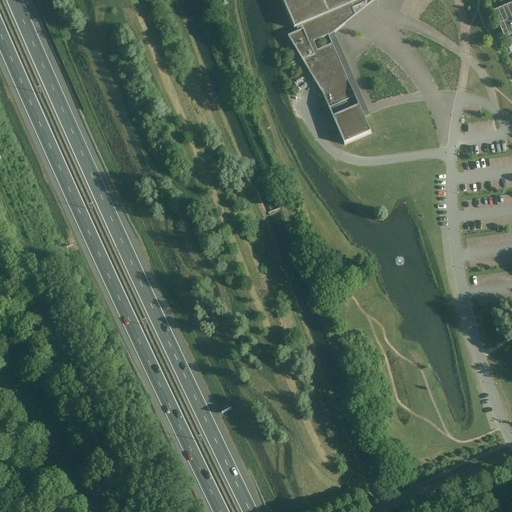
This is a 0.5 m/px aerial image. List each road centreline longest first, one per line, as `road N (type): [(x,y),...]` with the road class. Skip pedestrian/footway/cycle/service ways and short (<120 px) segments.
road 1 (motorway): [(250,511),(13,0)]
road 2 (motorway): [(0,32),(220,511)]
